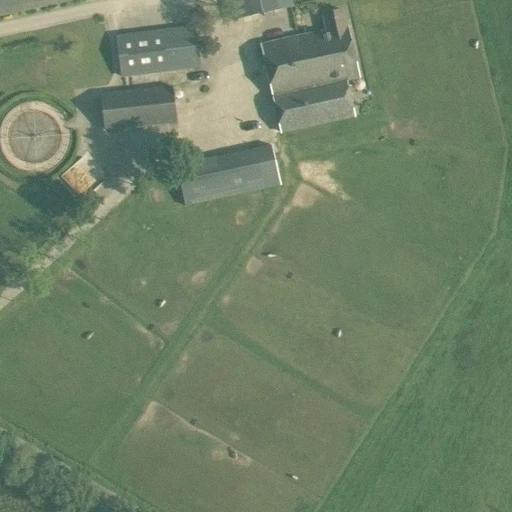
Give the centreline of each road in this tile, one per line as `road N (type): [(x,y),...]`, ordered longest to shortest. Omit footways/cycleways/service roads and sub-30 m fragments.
road 1 (unknown): [(0,29),(171,13),(229,38),(235,69),(215,124),(0,306)]
road 2 (tertiary): [(150,511),(0,426)]
